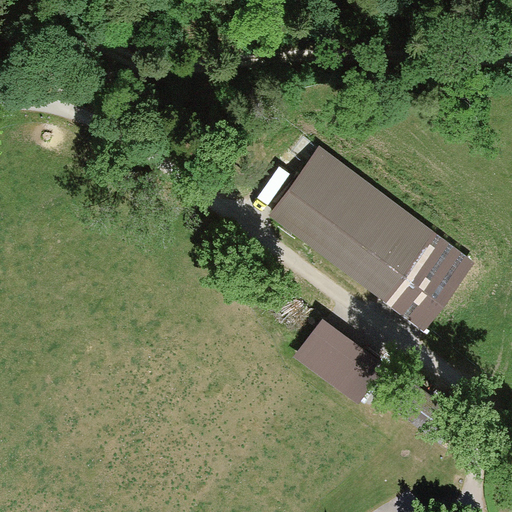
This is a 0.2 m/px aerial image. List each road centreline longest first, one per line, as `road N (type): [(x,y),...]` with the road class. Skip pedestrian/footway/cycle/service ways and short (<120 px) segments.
road 1 (track): [(470,511),(475,424),(453,376),(64,92),(0,82)]
road 2 (track): [(64,92),(108,63),(511,74)]
